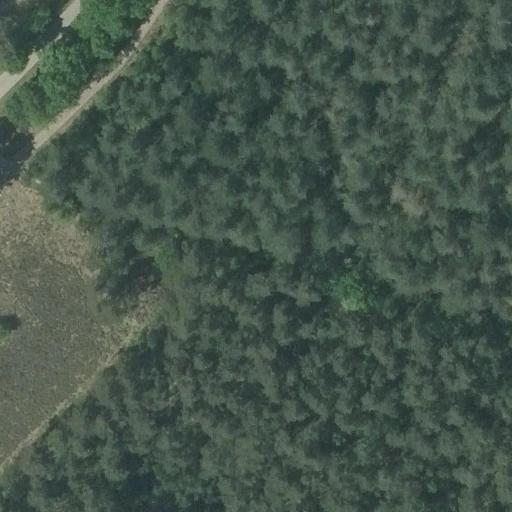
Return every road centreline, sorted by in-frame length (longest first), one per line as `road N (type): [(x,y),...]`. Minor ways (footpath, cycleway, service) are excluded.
road 1 (track): [(511,308),(0,166)]
road 2 (track): [(158,0),(0,178)]
road 3 (unclassified): [(0,87),(86,0)]
